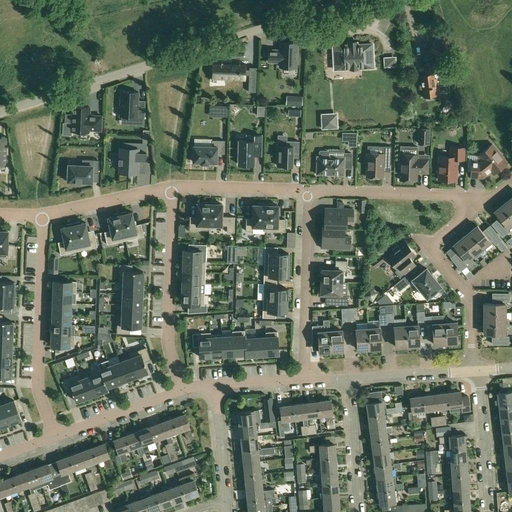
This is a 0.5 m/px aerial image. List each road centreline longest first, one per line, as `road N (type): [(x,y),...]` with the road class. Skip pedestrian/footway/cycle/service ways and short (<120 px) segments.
road 1 (unclassified): [(0,113),(348,0)]
road 2 (residential): [(53,437),(37,385),(43,216)]
road 3 (residential): [(489,199),(428,247),(473,302),(473,372)]
road 4 (residential): [(180,390),(167,342),(172,189)]
road 5 (residential): [(307,192),(302,380)]
road 6 (residential): [(489,199),(307,192)]
road 7 (residential): [(489,511),(478,372)]
road 8 (residential): [(53,437),(180,390)]
road 9 (residential): [(307,192),(172,189)]
road 10 (residential): [(172,189),(43,216)]
road 11 (residential): [(360,511),(349,381)]
road 12 (residential): [(349,381),(473,372)]
